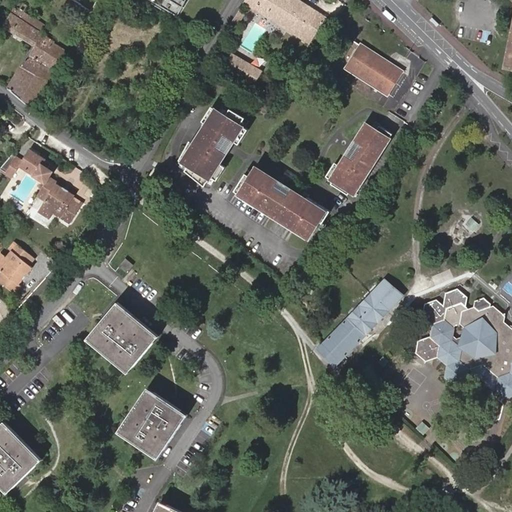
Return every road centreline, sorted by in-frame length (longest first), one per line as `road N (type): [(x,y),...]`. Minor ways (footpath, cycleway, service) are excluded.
road 1 (residential): [(130,191),(236,0)]
road 2 (residential): [(0,360),(92,259),(130,191)]
road 3 (residential): [(0,89),(130,191)]
